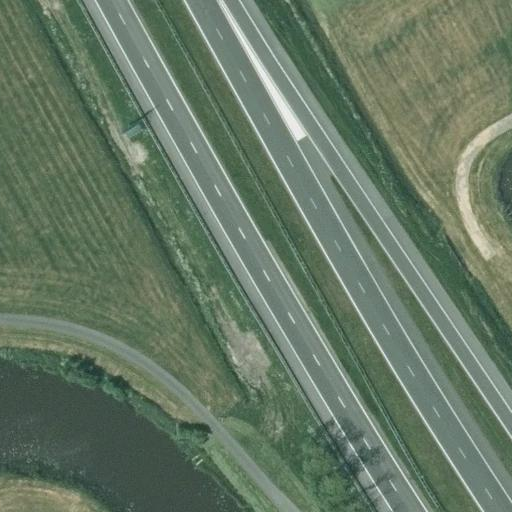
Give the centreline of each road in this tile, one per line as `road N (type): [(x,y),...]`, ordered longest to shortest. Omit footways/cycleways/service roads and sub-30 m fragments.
road 1 (motorway): [(502,511),(198,0)]
road 2 (motorway): [(110,0),(403,511)]
road 3 (motorway): [(511,432),(225,0)]
road 4 (unclassified): [(276,511),(184,404),(118,353),(42,329),(0,327)]
road 5 (unclassified): [(511,121),(478,143),(464,167),(465,211),(490,256)]
